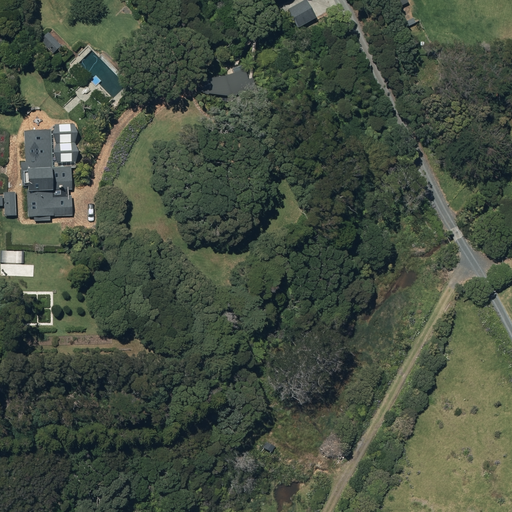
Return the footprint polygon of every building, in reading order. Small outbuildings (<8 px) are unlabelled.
[(303,0),(304,0),(287,9),(297,29),(339,7),(335,0),(303,0)] [(43,120),(0,123),(0,215),(1,229),(51,225),(43,120)] [(54,123),(51,131),(56,140),(75,138),(78,129),(74,121),(54,123)] [(56,140),(53,148),(58,159),(76,157),(80,147),(75,138),(56,140)] [(36,262),(5,262),(5,279),(36,278),(36,262)]
